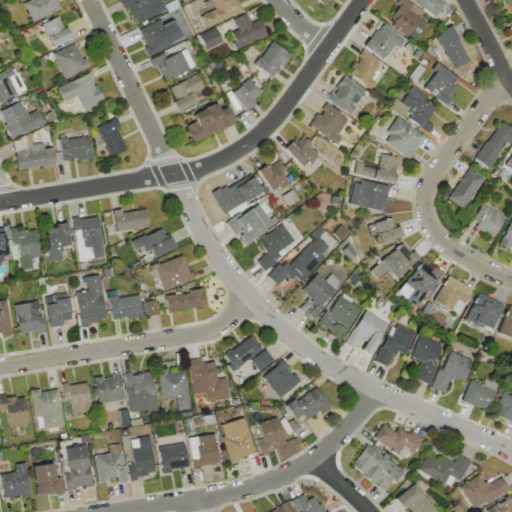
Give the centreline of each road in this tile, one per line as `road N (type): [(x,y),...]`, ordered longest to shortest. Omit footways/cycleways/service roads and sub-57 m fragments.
road 1 (residential): [(511,453),(346,377),(250,300),(199,229),(87,0)]
road 2 (residential): [(361,0),(277,115),(218,161),(0,203)]
road 3 (residential): [(511,281),(464,258),(424,218),(425,188),(504,77),(462,0)]
road 4 (residential): [(372,390),(327,445),(270,482),(107,511)]
road 5 (residential): [(250,300),(199,333),(0,366)]
